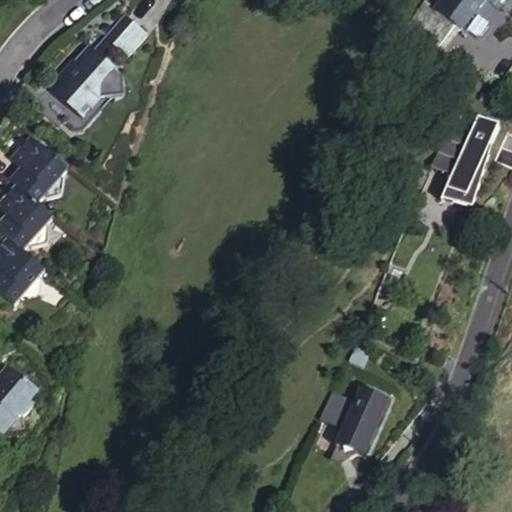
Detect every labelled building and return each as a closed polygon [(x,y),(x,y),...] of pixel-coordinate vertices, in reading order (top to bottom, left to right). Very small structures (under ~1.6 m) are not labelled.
[(438,19),(434,18),(428,14),(414,41),(448,60),(462,33),(464,34),(472,19),(477,21),(488,2),(505,11),(511,0),(443,0),(443,1),(447,4),(438,19)] [(447,4),(443,1),(434,18),(438,19),(447,4)] [(102,38),(124,58),(144,36),(122,15),(102,38)] [(48,91),(80,120),(99,98),(101,101),(109,100),(122,86),(122,78),(87,47),(48,91)] [(450,122),(429,168),(449,177),(443,190),(464,200),(483,156),(487,158),(511,168),(511,165),(511,149),(504,146),(511,131),(477,116),(470,131),(450,122)] [(67,173),(28,140),(9,162),(18,169),(24,174),(14,186),(38,207),(44,200),(60,197),(63,177),(67,173)] [(470,211),(487,158),(483,156),(464,200),(443,190),(439,200),(470,211)] [(24,174),(18,169),(7,181),(14,186),(24,174)] [(21,254),(26,249),(45,245),(47,224),(52,219),(38,207),(14,186),(0,202),(0,213),(5,217),(11,222),(0,236),(5,240),(21,254)] [(11,222),(5,217),(0,222),(0,235),(0,236),(11,222)] [(0,296),(13,308),(18,302),(36,299),(38,279),(43,272),(21,254),(5,240),(0,245),(0,274),(2,277),(0,279),(0,296)] [(0,439),(4,435),(23,434),(21,421),(34,407),(30,403),(39,393),(8,367),(0,376),(0,439)] [(353,398),(330,388),(318,416),(342,426),(337,437),(367,449),(389,397),(359,384),(353,398)] [(399,409),(407,413),(413,403),(406,398),(399,409)]
